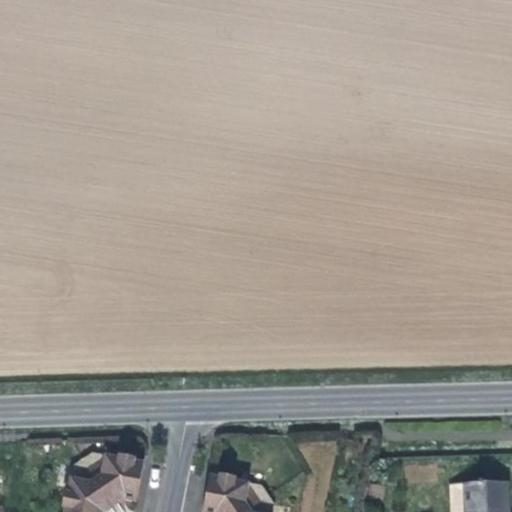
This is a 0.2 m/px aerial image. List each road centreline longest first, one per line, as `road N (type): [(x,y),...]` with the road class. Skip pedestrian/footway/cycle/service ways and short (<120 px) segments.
road 1 (tertiary): [(511,397),(177,406)]
road 2 (tertiary): [(177,406),(0,410)]
